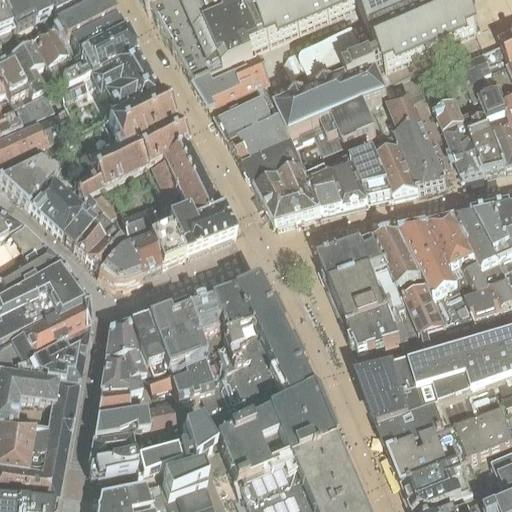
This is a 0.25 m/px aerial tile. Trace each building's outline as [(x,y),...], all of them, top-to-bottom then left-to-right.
[(0,0),(0,16),(9,37),(10,39),(11,42),(12,41),(22,36),(32,31),(31,30),(20,7),(16,0),(0,0)] [(96,0),(44,0),(43,1),(43,0),(33,0),(20,7),(32,31),(53,20),(54,22),(96,0)] [(135,0),(148,20),(151,19),(171,7),(167,0),(135,0)] [(385,78),(476,38),(459,0),(167,0),(171,7),(151,19),(195,97),(254,70),(250,61),(357,14),(385,78)] [(105,7),(53,32),(62,47),(67,45),(113,22),(105,7)] [(0,43),(9,37),(0,16),(0,43)] [(116,41),(122,38),(113,22),(67,45),(77,64),(117,43),(116,41)] [(68,69),(52,38),(31,50),(41,67),(48,79),(68,69)] [(351,38),(289,67),(297,84),(359,56),(351,38)] [(89,85),(135,61),(133,57),(123,39),(117,43),(77,64),(68,69),(48,79),(46,81),(55,97),(56,100),(81,89),(89,85)] [(511,45),(501,51),(511,75),(511,74),(511,45)] [(42,74),(29,51),(8,63),(28,98),(27,98),(31,105),(45,97),(34,78),(42,74)] [(511,74),(511,75),(501,51),(483,59),(511,137),(511,74)] [(511,175),(511,137),(483,59),(456,71),(473,109),(477,107),(481,116),(483,124),(482,124),(503,178),(511,175)] [(104,102),(114,122),(158,102),(135,61),(89,85),(98,104),(104,102)] [(28,98),(8,63),(0,67),(0,93),(3,99),(4,98),(8,107),(27,98),(28,98)] [(364,114),(387,103),(371,67),(344,79),(347,84),(276,116),(282,125),(279,127),(288,147),(292,155),(312,146),(316,155),(302,161),(306,170),(300,173),(305,187),(322,177),(337,169),(336,168),(326,173),(323,164),(343,156),(376,142),(364,114)] [(254,70),(195,97),(194,98),(210,123),(271,94),(259,68),(254,70)] [(444,110),(433,83),(421,88),(432,115),(444,110)] [(81,89),(56,100),(61,110),(86,99),(81,89)] [(12,116),(20,134),(53,119),(44,100),(12,116)] [(81,206),(84,203),(99,196),(149,172),(187,153),(158,102),(114,122),(106,126),(116,147),(112,149),(113,154),(86,166),(92,178),(72,191),(81,206)] [(395,144),(403,164),(429,153),(409,104),(386,114),(397,143),(395,144)] [(433,118),(443,141),(462,188),(483,183),(465,135),(461,125),(455,108),(433,118)] [(229,155),(279,127),(282,125),(276,116),(263,111),(262,109),(216,134),(229,155)] [(0,144),(20,135),(20,134),(12,116),(0,121),(0,144)] [(483,183),(503,178),(482,124),(483,124),(481,116),(461,125),(465,135),(483,183)] [(0,173),(71,143),(62,122),(61,120),(0,147),(0,173)] [(292,155),(288,147),(279,127),(229,155),(244,180),(292,156),(292,155)] [(416,199),(403,164),(395,144),(394,145),(371,154),(392,205),(416,199)] [(149,172),(150,172),(167,210),(160,212),(163,219),(158,222),(154,213),(152,212),(119,226),(127,244),(128,245),(144,239),(158,233),(188,222),(192,230),(222,218),(210,197),(208,192),(187,153),(149,172)] [(418,199),(445,192),(429,153),(403,164),(416,199),(418,199)] [(371,154),(368,155),(345,166),(366,212),(367,211),(367,210),(368,210),(368,211),(392,205),(371,154)] [(292,156),(244,180),(256,200),(251,203),(252,204),(280,190),(277,184),(300,173),(292,156)] [(322,177),(342,218),(366,212),(345,166),(337,169),(322,177)] [(25,213),(51,186),(56,181),(55,179),(56,178),(50,174),(49,175),(39,167),(0,186),(0,190),(17,206),(25,213)] [(263,213),(266,218),(275,235),(276,235),(277,235),(296,230),(321,223),(305,187),(300,173),(277,184),(280,190),(252,204),(258,215),(263,213)] [(305,187),(321,223),(342,218),(322,177),(305,187)] [(80,212),(51,186),(25,213),(27,214),(26,215),(28,216),(29,216),(38,225),(39,226),(50,236),(60,244),(73,230),(82,217),(80,212)] [(110,227),(118,220),(101,199),(90,209),(102,219),(110,227)] [(90,209),(84,203),(81,206),(81,209),(80,211),(80,212),(82,217),(73,230),(60,244),(71,254),(98,223),(102,219),(90,209)] [(511,220),(509,215),(496,218),(511,254),(511,220)] [(234,243),(233,242),(235,241),(224,219),(222,220),(222,218),(192,230),(188,222),(158,233),(161,239),(169,235),(183,264),(188,262),(189,264),(229,248),(229,246),(234,243)] [(480,237),(499,275),(501,278),(511,273),(511,254),(496,218),(473,224),(480,237)] [(0,247),(18,236),(19,235),(6,226),(0,222),(0,247)] [(99,243),(107,234),(98,223),(71,254),(72,255),(85,265),(101,246),(99,243)] [(480,237),(473,224),(454,228),(460,239),(482,283),(499,275),(480,237)] [(463,308),(477,304),(491,300),(482,283),(460,239),(459,240),(453,228),(427,235),(433,247),(458,298),(463,308)] [(161,239),(158,233),(144,239),(147,245),(160,275),(183,264),(169,235),(161,239)] [(101,246),(85,265),(100,278),(116,260),(107,252),(115,244),(107,234),(99,243),(101,246)] [(405,252),(426,295),(433,309),(458,298),(433,247),(432,247),(426,235),(399,241),(405,252)] [(0,253),(0,283),(42,258),(42,257),(42,256),(40,255),(40,256),(23,239),(22,240),(0,253)] [(426,295),(405,252),(404,253),(398,241),(372,248),(383,271),(402,307),(426,295)] [(124,255),(115,244),(107,252),(116,260),(100,278),(114,289),(114,290),(122,290),(123,290),(137,284),(124,255)] [(147,245),(126,253),(124,255),(137,284),(160,275),(147,245)] [(318,267),(321,274),(329,293),(383,271),(372,248),(318,267)] [(0,304),(57,271),(43,257),(42,258),(0,283),(0,304)] [(0,351),(87,312),(57,271),(0,304),(0,351)] [(383,271),(329,293),(347,337),(372,328),(397,319),(406,315),(402,307),(383,271)] [(511,273),(501,278),(511,301),(511,273)] [(491,300),(501,320),(511,316),(511,301),(501,278),(499,275),(482,283),(491,300)] [(234,295),(228,297),(249,341),(240,346),(253,373),(243,380),(242,376),(233,380),(214,386),(219,399),(198,406),(215,442),(309,395),(289,355),(285,346),(286,346),(286,344),(285,345),(281,336),(281,335),(279,336),(255,288),(235,297),(234,295)] [(418,345),(432,341),(446,337),(433,309),(426,295),(402,307),(406,315),(418,345)] [(207,304),(233,380),(242,376),(243,380),(253,373),(240,346),(249,341),(228,297),(209,304),(207,304)] [(433,309),(446,337),(474,329),(463,308),(458,298),(433,309)] [(477,304),(488,325),(501,320),(491,300),(477,304)] [(207,304),(186,311),(184,311),(214,386),(233,380),(207,304)] [(463,308),(474,329),(488,325),(477,304),(463,308)] [(214,386),(184,311),(145,326),(166,381),(167,385),(201,373),(207,389),(214,386)] [(0,389),(7,385),(88,337),(87,329),(88,328),(87,312),(0,351),(0,389)] [(383,356),(408,348),(397,319),(372,328),(383,356)] [(129,332),(146,375),(151,386),(166,381),(145,326),(144,326),(129,332)] [(347,337),(359,363),(368,360),(383,356),(372,328),(347,337)] [(146,375),(129,332),(108,339),(146,375)] [(88,337),(7,385),(78,392),(83,367),(84,361),(88,337)] [(492,395),(498,393),(511,387),(511,338),(504,341),(504,342),(390,376),(401,412),(406,427),(481,399),(480,398),(490,394),(491,396),(492,395)] [(108,339),(104,369),(146,375),(108,339)] [(133,401),(133,402),(140,401),(137,387),(144,385),(148,404),(171,399),(172,406),(136,413),(138,418),(142,417),(178,412),(167,385),(166,381),(151,386),(146,375),(104,369),(99,402),(125,403),(126,405),(133,401)] [(207,389),(201,373),(167,385),(178,412),(198,406),(219,399),(214,386),(207,389)] [(360,387),(373,423),(378,437),(376,437),(376,438),(406,427),(401,412),(390,376),(357,386),(357,387),(360,387)] [(72,426),(78,394),(79,392),(78,392),(7,385),(0,389),(0,506),(36,511),(38,507),(57,510),(58,508),(57,508),(69,440),(70,440),(70,439),(72,426)] [(511,415),(511,387),(498,393),(506,417),(511,415)] [(452,438),(501,420),(492,395),(491,396),(490,394),(480,398),(481,399),(406,427),(376,438),(376,439),(378,438),(379,439),(378,439),(387,461),(388,461),(388,462),(452,438)] [(234,487),(332,446),(311,396),(310,395),(309,395),(215,442),(234,487)] [(115,421),(138,418),(136,413),(134,414),(132,402),(133,402),(133,401),(126,405),(125,403),(99,402),(96,420),(115,417),(115,421)] [(178,412),(142,417),(147,438),(181,433),(178,412)] [(115,421),(96,424),(92,445),(129,440),(147,438),(142,417),(138,418),(115,421)] [(387,465),(390,473),(402,494),(464,471),(470,468),(511,451),(511,450),(501,420),(452,438),(388,462),(389,464),(387,465)] [(181,433),(186,467),(210,455),(197,428),(181,433)] [(130,444),(92,450),(91,451),(87,473),(89,473),(104,470),(132,464),(183,454),(181,445),(132,455),(130,444)] [(333,448),(332,446),(234,487),(241,503),(234,506),(236,511),(364,511),(336,446),(333,448)] [(170,457),(132,464),(135,479),(135,482),(174,470),(170,457)] [(511,511),(511,463),(491,472),(502,498),(479,508),(480,511),(511,511)] [(135,479),(132,464),(104,470),(89,473),(88,475),(87,480),(87,483),(87,485),(88,486),(89,487),(90,487),(91,488),(92,488),(96,487),(107,485),(135,479)] [(470,468),(464,471),(402,494),(401,494),(408,511),(438,511),(479,496),(479,494),(470,468)] [(200,482),(161,491),(167,508),(204,494),(200,482)] [(98,505),(96,511),(210,511),(204,494),(167,508),(161,491),(98,505)]
